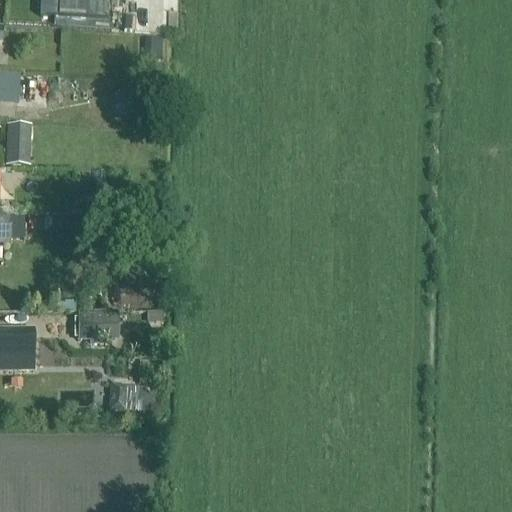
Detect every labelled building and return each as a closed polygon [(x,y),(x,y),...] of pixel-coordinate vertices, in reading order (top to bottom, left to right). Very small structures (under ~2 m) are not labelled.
[(57,0),(57,18),(105,20),(106,0),(57,0)] [(112,0),(112,32),(147,32),(147,0),(112,0)] [(143,41),(142,61),(157,62),(158,42),(143,41)] [(29,168),(31,127),(7,125),(5,167),(29,168)] [(105,201),(84,201),(84,215),(105,214),(105,201)] [(114,318),(74,320),(75,341),(115,340),(114,318)] [(32,331),(0,330),(0,358),(33,359),(32,331)] [(109,414),(125,414),(126,388),(110,388),(109,414)]
